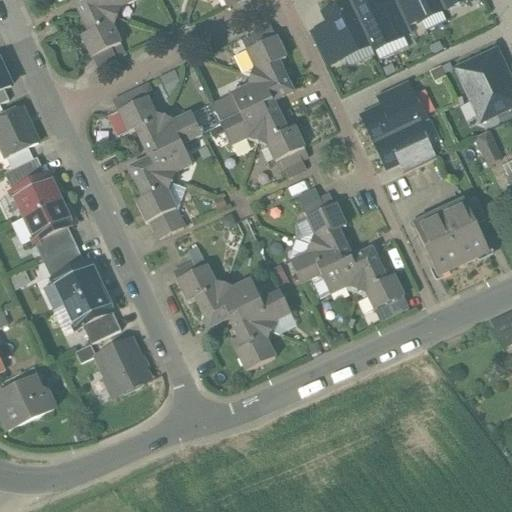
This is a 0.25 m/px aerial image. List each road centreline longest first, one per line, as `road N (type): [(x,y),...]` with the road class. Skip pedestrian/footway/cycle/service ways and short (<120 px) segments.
road 1 (residential): [(288,3),(439,323)]
road 2 (residential): [(56,113),(201,423)]
road 3 (residential): [(201,423),(240,415),(439,323)]
road 4 (residential): [(288,3),(56,113)]
road 5 (residential): [(0,473),(56,475),(105,465),(201,423)]
road 6 (residential): [(4,0),(56,113)]
